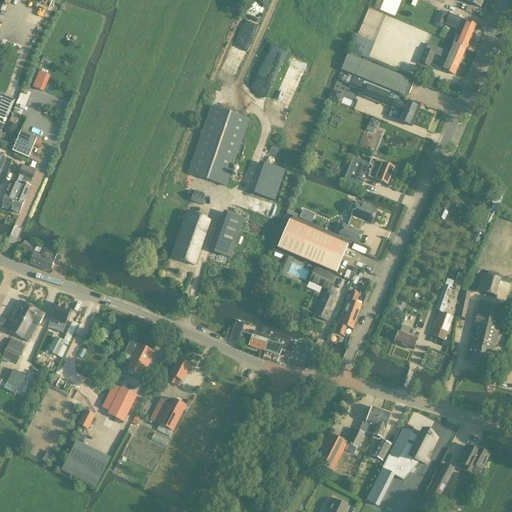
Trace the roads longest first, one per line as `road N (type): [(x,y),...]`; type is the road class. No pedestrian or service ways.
road 1 (tertiary): [(341,380),(503,0)]
road 2 (tertiary): [(0,262),(285,377)]
road 3 (tertiary): [(341,380),(511,430)]
road 4 (unclassified): [(219,511),(285,377)]
